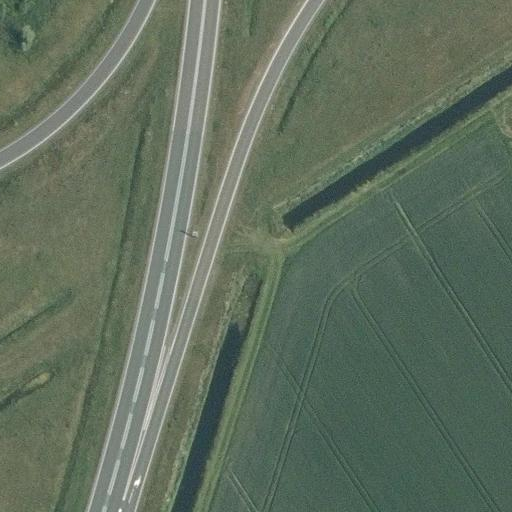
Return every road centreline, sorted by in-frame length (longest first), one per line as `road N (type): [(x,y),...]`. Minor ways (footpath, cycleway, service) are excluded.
road 1 (trunk): [(107,498),(177,352),(256,112),(315,0)]
road 2 (trunk): [(107,498),(165,261),(204,0)]
road 3 (trunk): [(145,0),(86,92),(0,159)]
